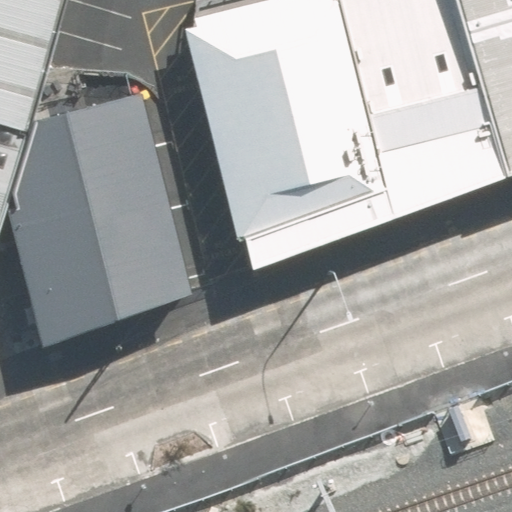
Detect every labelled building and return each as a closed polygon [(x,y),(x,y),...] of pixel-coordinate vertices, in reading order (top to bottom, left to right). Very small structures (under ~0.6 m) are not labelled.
[(29,118),(58,0),(0,0),(0,207),(3,197),(29,118)] [(326,0),(263,0),(172,28),(243,258),(382,212),(326,0)] [(449,0),(326,0),(382,212),(500,173),(449,0)] [(511,0),(449,0),(500,173),(511,166),(511,0)] [(182,289),(134,94),(29,118),(3,197),(37,340),(182,289)]
